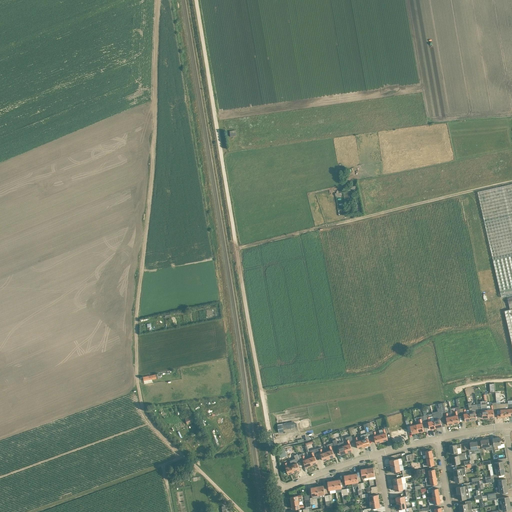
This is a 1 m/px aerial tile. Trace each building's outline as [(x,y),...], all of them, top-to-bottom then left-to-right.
[(511,183),(477,191),(501,297),(511,294),(511,295),(507,296),(507,298),(509,304),(510,309),(504,310),(511,344),(511,183)] [(454,411),(455,415),(452,415),(454,424),(459,422),(458,415),(461,414),(459,406),(458,398),(456,399),(457,407),(456,407),(456,410),(454,411)] [(496,404),(496,402),(492,403),(493,405),(490,405),(491,408),(487,409),(489,417),(494,416),(493,409),(497,408),(496,404)] [(475,411),(478,411),(477,403),(473,404),(472,405),(472,407),(469,407),(470,412),(471,420),(477,419),(475,411)] [(477,403),(478,411),(482,410),(483,418),(489,417),(487,409),(484,410),(483,406),(481,406),(481,403),(477,403)] [(509,415),(508,404),(508,403),(496,404),(497,408),(497,410),(501,410),(501,416),(509,415)] [(459,406),(461,414),(464,413),(465,421),(471,420),(470,412),(466,413),(465,409),(463,409),(463,408),(460,408),(459,406)] [(433,415),(434,420),(436,428),(442,426),(440,418),(443,418),(442,413),(441,410),(438,411),(436,411),(432,412),(433,415)] [(448,425),(454,424),(452,415),(448,416),(448,412),(445,413),(447,420),(448,425)] [(191,421),(192,422),(195,421),(192,415),(184,418),(187,424),(189,423),(189,422),(191,421)] [(420,423),(416,424),(418,432),(424,430),(422,423),(425,422),(424,415),(420,416),(421,419),(419,419),(420,423)] [(424,415),(425,422),(428,421),(430,429),(436,428),(434,420),(431,420),(430,416),(427,417),(427,415),(424,415)] [(406,421),(407,426),(410,425),(412,433),(418,432),(416,424),(413,425),(412,421),(410,421),(409,420),(406,420),(406,421)] [(278,426),(279,431),(284,431),(284,430),(297,427),(297,423),(278,426)] [(389,431),(388,426),(384,427),(385,428),(379,430),(380,434),(382,441),(388,439),(386,432),(389,431)] [(376,443),(382,441),(380,434),(376,435),(375,431),(373,432),(373,430),(369,431),(371,437),(374,436),(376,443)] [(364,435),(361,436),(362,438),(364,446),(370,445),(368,438),(371,437),(369,431),(366,432),(367,434),(364,435)] [(348,444),(344,445),(347,452),(352,450),(350,443),(353,442),(352,437),(351,436),(345,438),(348,444)] [(364,446),(362,438),(359,438),(358,436),(357,437),(355,437),(356,441),(358,448),(364,446)] [(491,445),(492,449),(493,452),(496,452),(495,450),(498,449),(498,445),(501,444),(500,437),(493,438),(494,444),(491,444),(491,445)] [(341,454),(347,452),(344,445),(343,441),(338,443),(336,439),(333,440),(335,448),(338,447),(341,454)] [(486,450),(490,449),(492,449),(491,445),(490,445),(488,439),(481,440),(482,447),(486,446),(486,450)] [(305,443),(306,445),(305,445),(307,451),(309,450),(307,445),(313,443),(313,441),(305,443)] [(474,463),(474,460),(476,459),(475,453),(474,449),(478,448),(477,441),(470,442),(472,453),(469,454),(470,460),(471,463),(474,463)] [(329,458),(335,456),(332,449),(332,448),(335,447),(333,442),(327,445),(327,447),(328,446),(330,450),(326,451),(329,458)] [(458,448),(461,447),(460,444),(450,445),(451,453),(458,451),(458,448)] [(322,449),(321,447),(316,448),(317,453),(320,452),(321,453),(323,460),(329,458),(326,451),(323,452),(322,449)] [(314,454),(317,453),(316,448),(315,448),(310,450),(311,453),(312,456),(309,458),(312,465),(317,462),(315,455),(315,456),(314,454)] [(425,451),(424,448),(420,449),(421,454),(426,453),(427,458),(433,457),(432,449),(425,451)] [(308,454),(304,455),(303,453),(302,453),(301,451),(297,452),(300,461),(303,460),(306,467),(312,465),(309,458),(308,454)] [(297,462),(300,461),(297,452),(296,452),(291,454),(295,463),(292,465),(294,472),(300,469),(297,462)] [(452,456),(453,464),(460,463),(459,458),(466,457),(465,454),(452,456)] [(433,457),(427,458),(427,463),(423,463),(423,466),(428,465),(428,466),(434,465),(433,457)] [(289,474),(294,472),(292,465),(288,466),(287,462),(284,463),(286,467),(289,474)] [(497,475),(500,474),(505,473),(504,467),(493,469),(493,472),(494,475),(497,474),(497,475)] [(362,478),(363,478),(363,481),(369,480),(369,477),(367,468),(361,469),(362,478)] [(429,473),(430,477),(436,476),(435,469),(429,470),(428,468),(422,469),(423,474),(429,473)] [(394,484),(406,482),(405,477),(411,476),(411,472),(403,473),(403,477),(393,478),(394,484)] [(463,478),(463,474),(466,474),(466,473),(455,475),(456,482),(464,481),(464,480),(467,480),(467,477),(463,478)] [(436,476),(430,477),(425,478),(426,483),(427,485),(431,485),(437,484),(436,476)] [(498,480),(495,481),(496,487),(499,486),(507,485),(506,478),(498,480)] [(409,488),(407,488),(406,482),(394,484),(395,490),(405,489),(406,492),(410,491),(415,490),(415,487),(409,488)] [(457,487),(458,493),(469,491),(468,488),(468,485),(457,487)] [(500,492),(508,491),(507,485),(499,486),(500,490),(496,490),(497,493),(500,492)] [(432,492),(433,496),(439,495),(438,488),(433,489),(427,490),(428,492),(432,492)] [(469,495),(469,491),(458,493),(459,499),(466,498),(470,497),(469,495)] [(441,503),(439,495),(433,496),(434,501),(429,502),(430,505),(434,504),(441,503)] [(498,498),(498,501),(499,504),(510,503),(509,496),(501,498),(498,498)] [(406,505),(410,504),(410,501),(406,502),(397,503),(398,509),(407,508),(406,505)] [(471,505),(471,503),(459,504),(460,511),(468,509),(468,506),(471,505)]
